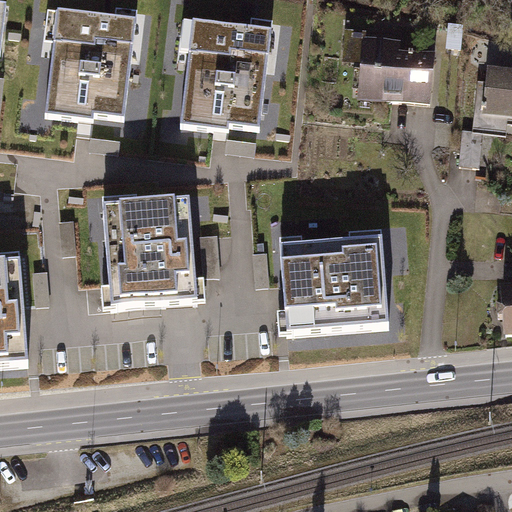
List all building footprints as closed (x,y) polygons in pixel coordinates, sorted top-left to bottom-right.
[(9,7),(0,5),(0,57),(2,57),(9,7)] [(139,20),(57,11),(45,116),(93,122),(93,118),(127,121),(139,20)] [(273,30),(193,21),(181,127),(229,133),(229,128),(262,132),(273,30)] [(353,43),(349,105),(424,110),(427,60),(381,57),(382,45),(353,43)] [(511,77),(481,73),(474,123),(511,127),(511,77)] [(189,204),(103,210),(110,314),(197,307),(189,204)] [(383,242),(282,249),(288,339),(390,331),(383,242)] [(21,265),(0,266),(0,371),(29,369),(21,265)] [(511,336),(511,288),(502,289),(506,337),(511,336)]
